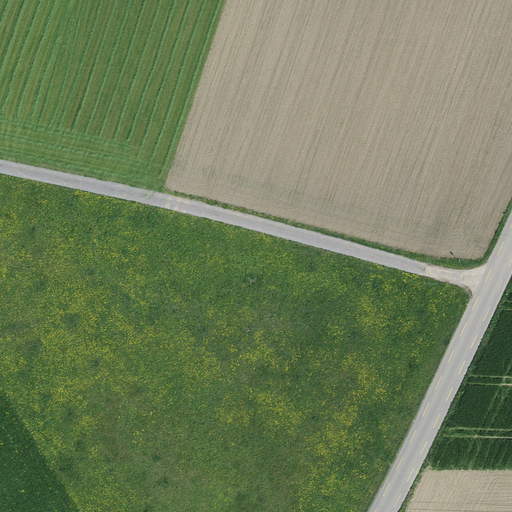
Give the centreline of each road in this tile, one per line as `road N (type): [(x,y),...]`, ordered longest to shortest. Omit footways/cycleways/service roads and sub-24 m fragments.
road 1 (track): [(492,290),(98,200),(0,188)]
road 2 (unclassified): [(511,248),(387,511)]
